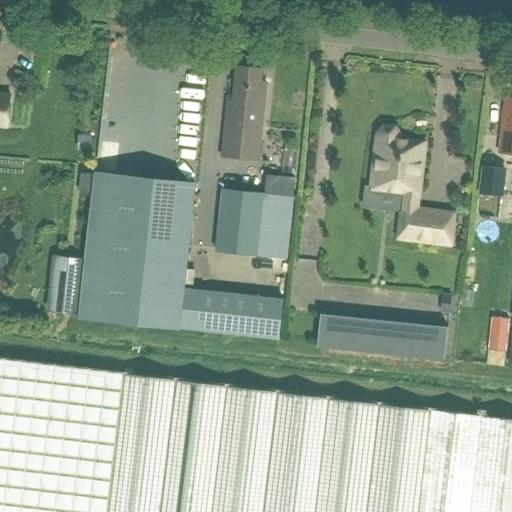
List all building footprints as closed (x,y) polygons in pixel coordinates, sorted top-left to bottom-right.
[(260,161),(267,85),(260,84),(262,70),(239,67),(236,106),(228,105),(223,157),(260,161)] [(0,126),(8,128),(12,97),(0,95),(0,126)] [(511,99),(506,99),(499,153),(511,154),(511,99)] [(393,142),(394,134),(390,129),(382,128),(377,132),(376,140),(375,140),(369,187),(413,192),(419,145),(393,142)] [(482,166),(478,194),(505,197),(508,169),(482,166)] [(280,340),(284,300),(185,289),(196,185),(96,174),(80,319),(181,330),(181,329),(280,340)] [(287,258),(295,188),(265,185),(264,194),(223,190),(217,251),(287,258)] [(403,232),(453,242),(458,223),(408,212),(403,232)] [(77,315),(83,259),(54,256),(48,312),(77,315)] [(444,358),(448,323),(319,310),(316,344),(444,358)] [(511,348),(511,340),(511,312),(498,310),(493,345),(511,348)] [(0,511),(511,511),(511,419),(0,358),(0,511)]
